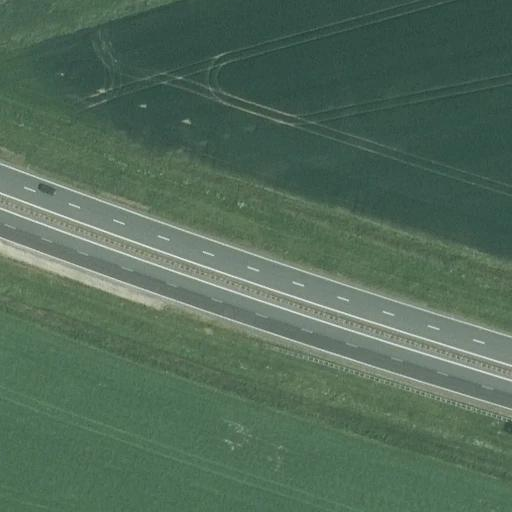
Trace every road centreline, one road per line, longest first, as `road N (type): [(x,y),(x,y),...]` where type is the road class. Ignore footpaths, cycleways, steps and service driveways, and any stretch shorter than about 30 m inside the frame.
road 1 (trunk): [(0,223),(511,402)]
road 2 (trunk): [(511,345),(177,240),(0,171)]
